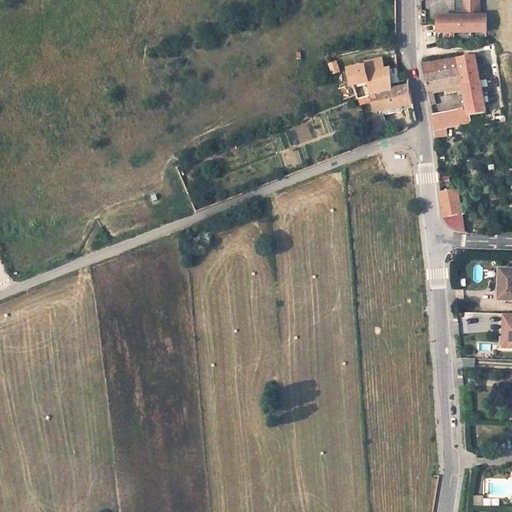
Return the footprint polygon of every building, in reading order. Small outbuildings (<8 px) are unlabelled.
[(463,0),(463,14),(437,15),(437,34),(487,32),(488,14),(481,14),(481,0),(463,0)] [(205,29),(201,19),(190,23),(193,33),(205,29)] [(430,94),(435,93),(434,89),(463,84),(468,107),(470,115),(488,111),(486,102),(481,81),(476,55),(424,64),(430,94)] [(394,58),(366,64),(368,77),(396,67),(394,58)] [(340,71),(336,62),(330,64),(334,74),(340,71)] [(360,67),(349,69),(352,85),(367,83),(374,113),(413,104),(409,87),(408,72),(408,65),(396,67),(368,77),(366,64),(365,63),(360,64),(360,67)] [(486,102),(493,101),(488,80),(481,81),(486,102)] [(434,115),(436,128),(471,121),(470,115),(468,107),(434,115)] [(442,193),(444,210),(444,211),(445,214),(446,219),(463,214),(457,189),(442,193)] [(463,214),(446,219),(448,221),(451,226),(455,229),(459,230),(462,231),(469,232),(466,213),(463,214)] [(511,270),(501,270),(499,300),(511,300),(511,270)]
